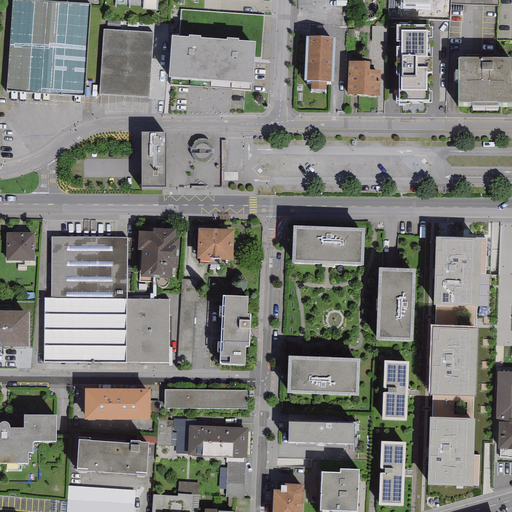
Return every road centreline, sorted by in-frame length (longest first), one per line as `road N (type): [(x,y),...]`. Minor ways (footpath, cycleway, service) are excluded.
road 1 (residential): [(278,123),(102,126),(43,159),(0,171)]
road 2 (secondary): [(273,206),(0,204)]
road 3 (residential): [(265,381),(0,378)]
road 4 (secondary): [(511,209),(273,206)]
road 5 (residential): [(278,123),(511,127)]
road 6 (residential): [(265,381),(273,206)]
road 7 (unknown): [(414,511),(422,357)]
road 8 (residential): [(260,511),(265,381)]
road 9 (residential): [(278,123),(282,0)]
